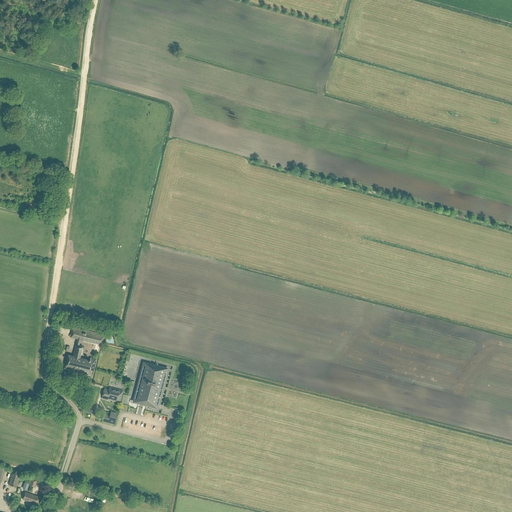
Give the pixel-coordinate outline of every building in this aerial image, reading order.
[(69,337),(77,339),(73,357),(67,356),(63,369),(69,371),(69,373),(77,375),(78,370),(87,373),(86,375),(91,377),(96,359),(90,358),(89,361),(80,359),(83,346),(79,345),(80,341),(84,342),(84,340),(98,344),(97,345),(101,346),(104,336),(73,328),(71,335),(70,335),(69,337)] [(132,359),(130,373),(140,374),(142,358),(146,359),(147,354),(135,352),(134,360),(132,359)] [(167,369),(143,363),(134,399),(139,400),(138,403),(140,404),(143,405),(143,404),(154,407),(154,406),(158,407),(167,369)] [(120,403),(122,394),(123,391),(109,387),(109,390),(104,389),(101,399),(120,403)] [(104,415),(102,423),(114,425),(117,413),(111,412),(110,416),(104,415)] [(9,485),(16,487),(19,476),(12,474),(9,485)] [(38,483),(44,486),(47,480),(40,477),(38,483)] [(86,511),(95,511),(95,505),(90,505),(90,497),(89,497),(89,493),(86,493),(86,490),(83,490),(82,501),(78,501),(78,506),(87,507),(86,511)] [(37,505),(39,498),(25,493),(23,500),(37,505)]
